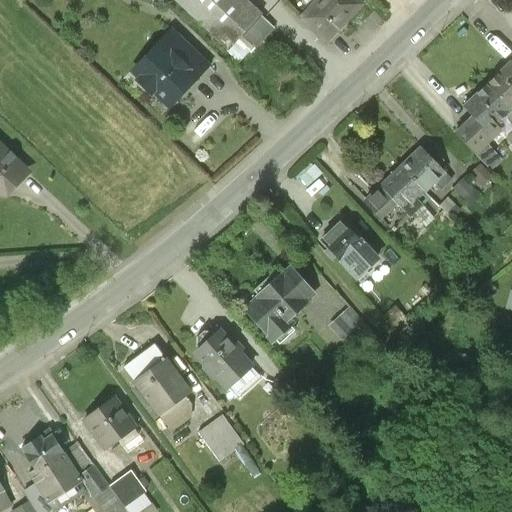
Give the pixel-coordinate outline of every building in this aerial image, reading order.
[(260,14),(245,0),(176,0),(228,48),(260,14)] [(364,11),(352,0),(310,0),(307,4),(312,10),(303,19),(330,45),(364,11)] [(211,65),(172,31),(134,75),(172,109),(211,65)] [(511,69),(483,95),(506,122),(511,116),(511,69)] [(511,116),(506,122),(483,95),(462,113),(471,123),(458,134),(479,157),(490,147),(511,127),(511,139),(509,142),(511,146),(511,116)] [(0,201),(8,201),(31,177),(0,147),(0,201)] [(504,162),(490,147),(479,157),(494,172),(504,162)] [(450,183),(422,152),(403,170),(428,196),(435,189),(439,193),(450,183)] [(428,196),(403,170),(380,191),(405,217),(410,222),(432,202),(428,196)] [(405,217),(380,191),(366,204),(391,231),(405,217)] [(377,261),(341,224),(319,245),(355,282),(377,261)] [(317,301),(293,274),(283,283),(280,279),(260,297),(263,301),(247,316),(269,341),(273,337),(282,347),(297,334),(289,326),(317,301)] [(250,370),(222,335),(216,339),(214,337),(207,335),(201,339),(201,346),(203,349),(195,356),(224,391),(250,370)] [(164,365),(152,351),(127,370),(136,383),(132,386),(159,421),(191,396),(166,363),(164,365)] [(137,431),(116,401),(83,424),(105,454),(137,431)] [(4,406),(0,409),(0,423),(11,413),(4,406)] [(222,419),(200,436),(225,470),(240,458),(234,449),(241,444),(222,419)] [(44,445),(41,440),(23,451),(35,472),(30,476),(47,505),(81,485),(64,456),(54,440),(44,445)] [(80,445),(64,456),(81,485),(96,511),(127,511),(110,487),(80,445)] [(131,473),(110,487),(127,511),(147,496),(131,473)] [(0,478),(0,511),(3,511),(15,506),(0,478)] [(38,511),(33,502),(15,511),(38,511)]
